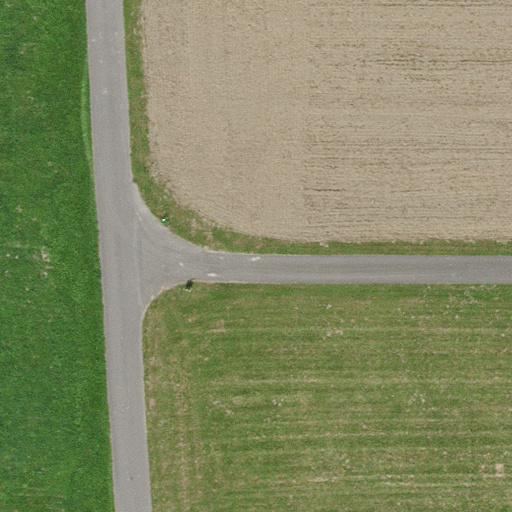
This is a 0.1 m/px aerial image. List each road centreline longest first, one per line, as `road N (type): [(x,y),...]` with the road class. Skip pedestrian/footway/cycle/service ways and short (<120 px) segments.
road 1 (unclassified): [(511,269),(125,267)]
road 2 (unclassified): [(125,267),(110,0)]
road 3 (unclassified): [(125,267),(138,511)]
